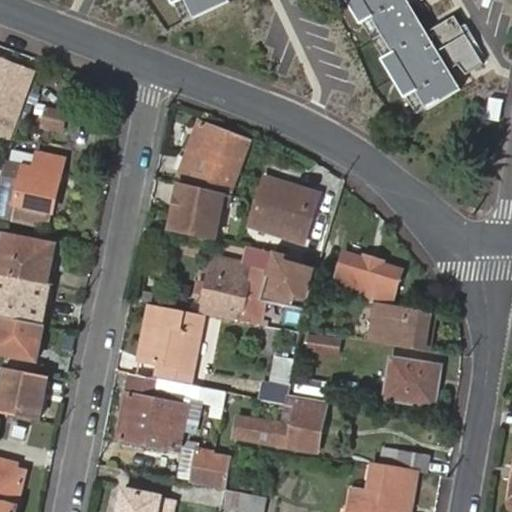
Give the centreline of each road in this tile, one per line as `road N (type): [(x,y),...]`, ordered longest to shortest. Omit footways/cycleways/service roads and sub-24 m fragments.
road 1 (residential): [(156,66),(66,511)]
road 2 (residential): [(156,66),(310,124),(441,226),(484,242)]
road 3 (residential): [(484,242),(490,346),(463,511)]
road 4 (residential): [(0,3),(156,66)]
